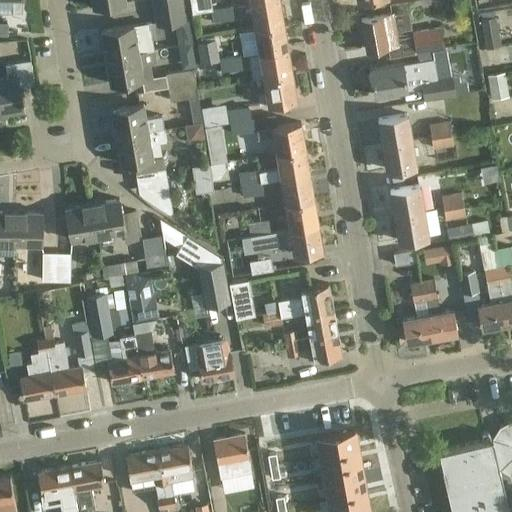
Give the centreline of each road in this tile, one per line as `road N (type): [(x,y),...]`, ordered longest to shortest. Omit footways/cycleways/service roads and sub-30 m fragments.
road 1 (residential): [(0,452),(383,382)]
road 2 (residential): [(383,382),(318,0)]
road 3 (residential): [(0,165),(72,150),(77,138),(54,0)]
road 4 (residential): [(411,511),(383,382)]
road 5 (residential): [(383,382),(511,359)]
